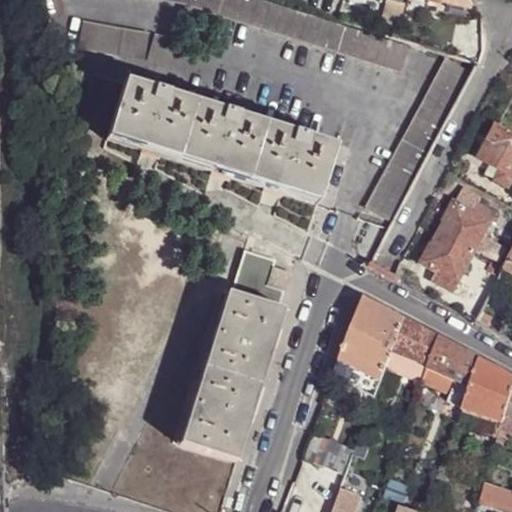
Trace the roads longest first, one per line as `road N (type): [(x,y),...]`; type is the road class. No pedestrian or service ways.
road 1 (residential): [(252,511),(334,267),(511,362)]
road 2 (residential): [(388,259),(511,10)]
